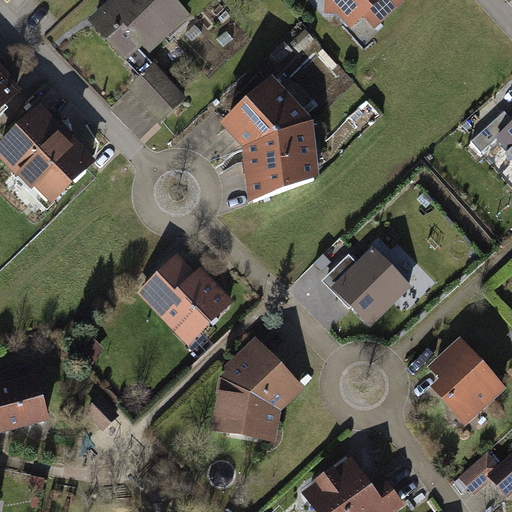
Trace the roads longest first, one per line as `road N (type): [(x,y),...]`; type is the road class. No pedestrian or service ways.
road 1 (residential): [(0,9),(173,189)]
road 2 (residential): [(360,381),(453,511)]
